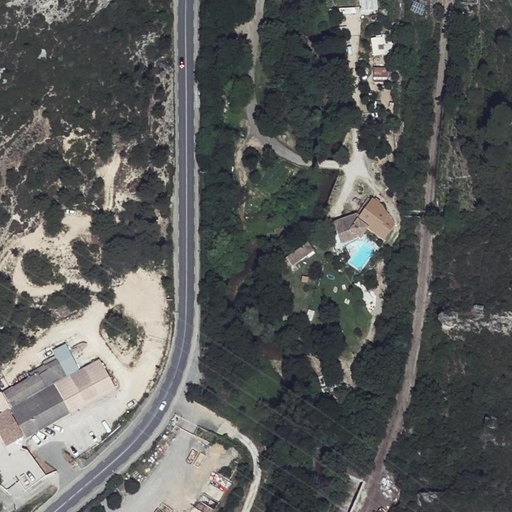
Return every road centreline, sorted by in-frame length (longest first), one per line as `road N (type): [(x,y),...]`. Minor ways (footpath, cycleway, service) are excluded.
road 1 (primary): [(185,0),(186,326),(179,363),(150,424),(57,511)]
road 2 (unknown): [(169,390),(250,444),(255,480),(244,511)]
